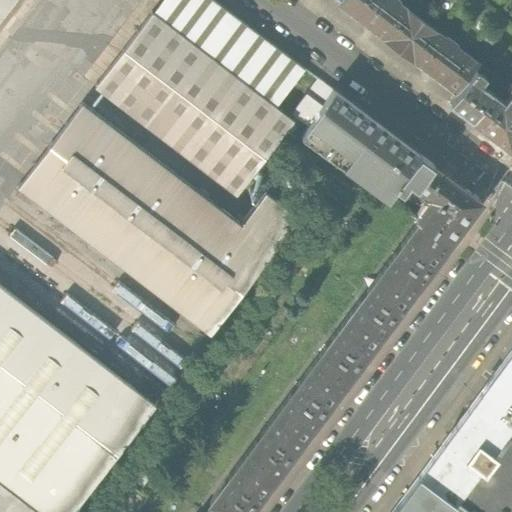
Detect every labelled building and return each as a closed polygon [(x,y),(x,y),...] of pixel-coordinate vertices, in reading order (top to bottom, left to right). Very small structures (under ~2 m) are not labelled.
[(0,0),(0,17),(13,0),(0,0)] [(213,0),(161,0),(152,13),(275,107),(304,69),(213,0)] [(331,0),(329,3),(388,49),(411,19),(386,0),(331,0)] [(151,12),(94,86),(236,195),(293,121),(275,107),(152,13),(151,12)] [(470,66),(411,19),(388,49),(447,96),(462,76),(467,70),(470,66)] [(511,106),(511,65),(492,91),(501,98),(511,106)] [(437,108),(459,125),(479,100),(465,89),(470,83),(462,76),(447,96),(437,108)] [(342,82),(316,117),(341,135),(359,149),(361,148),(386,115),(342,82)] [(491,110),(479,100),(459,125),(493,152),(511,128),(511,106),(501,98),(491,110)] [(81,103),(16,187),(209,334),(298,218),(265,193),(241,225),(81,103)] [(361,148),(387,167),(402,179),(405,174),(427,146),(386,115),(361,148)] [(389,195),(402,179),(387,167),(380,176),(335,142),(341,135),(316,117),(305,132),(389,195)] [(491,194),(427,146),(405,174),(419,184),(423,180),(438,191),(422,213),(425,216),(456,239),(491,194)] [(425,216),(390,262),(421,285),(456,239),(425,216)] [(390,262),(355,309),(386,332),(421,285),(390,262)] [(0,286),(0,511),(71,511),(154,405),(0,286)] [(355,309),(319,356),(350,379),(386,332),(355,309)] [(511,346),(480,389),(511,412),(511,346)] [(319,356),(284,402),(315,426),(350,379),(319,356)] [(485,459),(511,419),(511,412),(480,389),(415,475),(451,502),(473,473),(486,484),(497,469),(485,459)] [(284,402),(249,449),(279,472),(315,426),(284,402)] [(234,511),(249,511),(279,472),(249,449),(213,496),(217,499),(234,511)] [(450,511),(456,505),(451,502),(415,475),(388,511),(450,511)] [(234,511),(217,499),(207,511),(234,511)]
